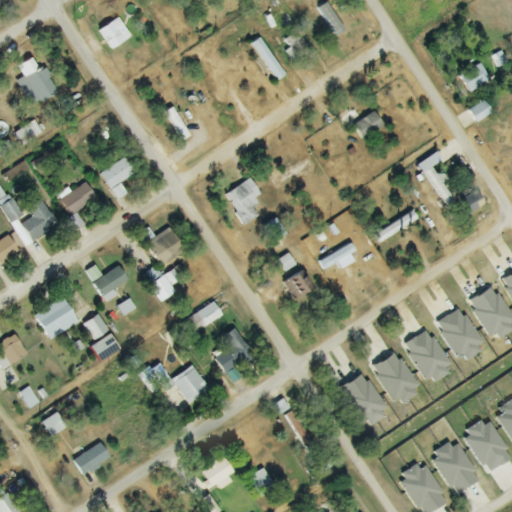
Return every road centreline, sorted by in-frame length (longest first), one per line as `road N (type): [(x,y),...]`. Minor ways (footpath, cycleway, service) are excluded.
road 1 (residential): [(389,511),(51,0)]
road 2 (residential): [(82,511),(510,220)]
road 3 (residential): [(0,303),(395,44)]
road 4 (residential): [(511,223),(366,0)]
